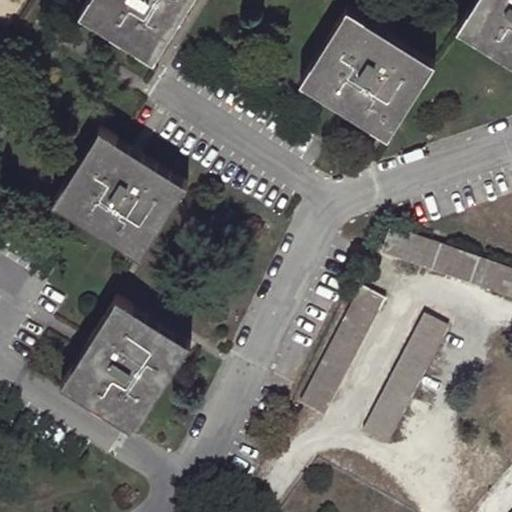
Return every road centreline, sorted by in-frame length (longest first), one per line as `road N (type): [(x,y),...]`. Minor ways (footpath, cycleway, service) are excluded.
road 1 (residential): [(186,484),(307,236),(332,205)]
road 2 (residential): [(0,359),(186,484)]
road 3 (residential): [(332,205),(146,87)]
road 4 (residential): [(332,205),(511,134)]
